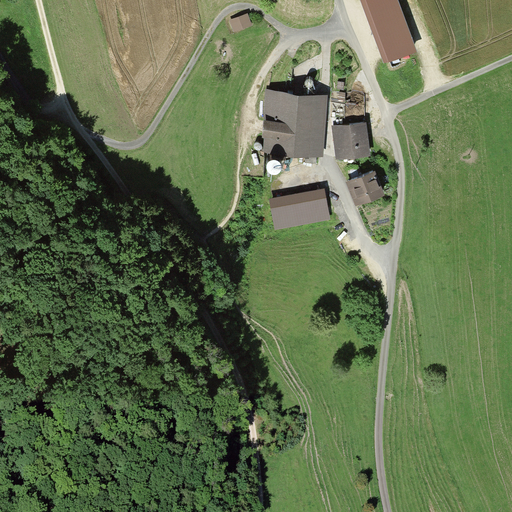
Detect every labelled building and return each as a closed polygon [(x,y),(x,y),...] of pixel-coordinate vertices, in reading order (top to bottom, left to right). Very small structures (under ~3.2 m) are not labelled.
[(415,51),(396,0),(362,0),(385,62),(415,51)] [(247,15),(231,20),(234,30),(250,25),(247,15)] [(268,91),(263,149),(323,153),(327,96),(268,91)] [(364,123),(334,127),(338,158),(368,155),(364,123)] [(373,172),(348,183),(357,205),(382,194),(373,172)] [(322,191),(270,198),(274,228),(327,221),(322,191)]
